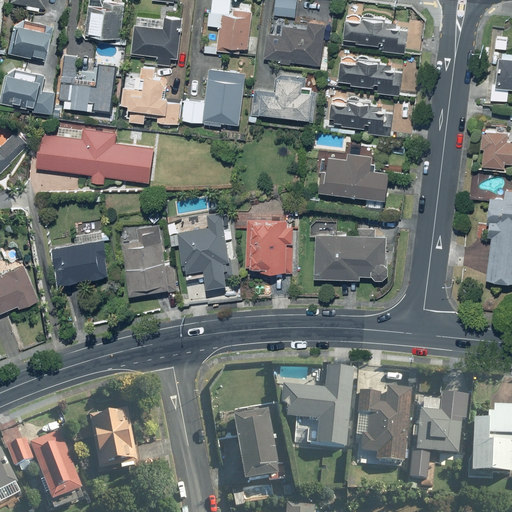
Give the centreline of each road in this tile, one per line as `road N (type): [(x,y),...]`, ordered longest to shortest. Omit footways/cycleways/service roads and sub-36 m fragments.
road 1 (residential): [(458,35),(420,333)]
road 2 (residential): [(420,333),(290,327),(172,339)]
road 3 (residential): [(172,339),(0,394)]
road 4 (residential): [(199,511),(172,339)]
